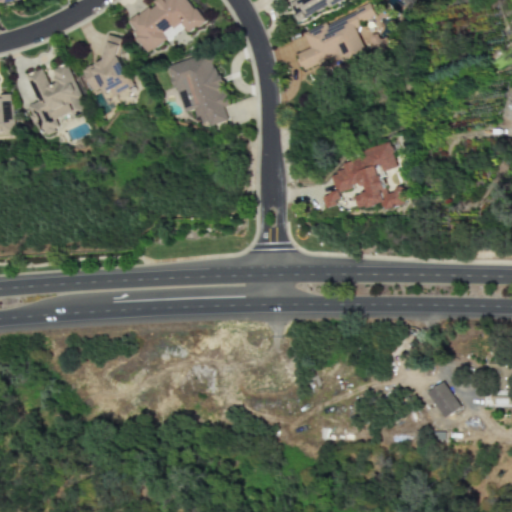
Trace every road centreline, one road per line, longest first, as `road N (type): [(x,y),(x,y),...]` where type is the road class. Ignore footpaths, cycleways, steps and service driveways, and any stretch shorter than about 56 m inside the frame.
road 1 (primary): [(0,330),(269,315)]
road 2 (primary): [(260,272),(0,285)]
road 3 (primary): [(269,315),(511,317)]
road 4 (residential): [(233,0),(255,36),(266,86),(270,186)]
road 5 (primary): [(511,274),(353,270)]
